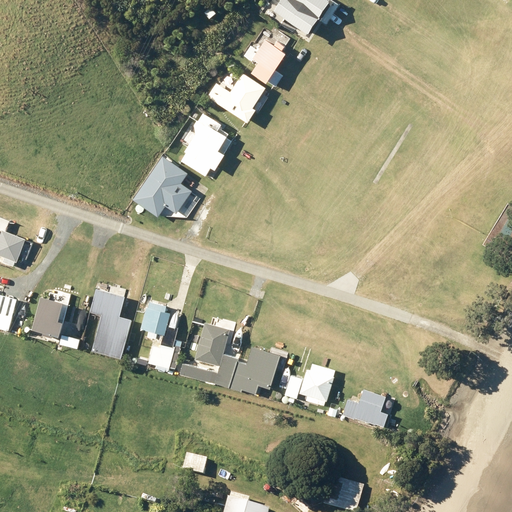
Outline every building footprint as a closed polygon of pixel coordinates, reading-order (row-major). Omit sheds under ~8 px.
[(287,1),(281,11),(305,27),(322,0),(321,0),(286,0),(287,1)] [(204,11),(209,17),(216,12),(211,6),(204,11)] [(253,58),(258,61),(251,71),(266,82),(267,80),(275,86),(283,75),(275,69),(286,52),(282,49),(285,45),(277,39),(274,44),(265,39),(258,49),(250,44),(243,54),(252,60),(253,58)] [(215,81),(206,95),(247,121),(256,108),(253,106),(265,86),(242,71),(230,90),(215,81)] [(193,124),(195,132),(184,149),(186,151),(181,160),(205,175),(211,166),(215,169),(225,153),(223,152),(231,139),(226,136),(228,132),(219,127),(221,123),(203,111),(198,119),(197,118),(193,124)] [(181,182),(188,172),(162,154),(133,198),(158,215),(166,204),(177,212),(192,189),(181,182)] [(0,254),(4,256),(2,261),(12,265),(14,260),(16,261),(25,237),(5,230),(9,220),(0,215),(0,254)] [(96,288),(90,310),(101,314),(92,349),(121,357),(131,318),(119,315),(124,295),(96,288)] [(0,327),(8,329),(12,315),(0,311),(0,295),(0,294),(0,293),(0,327)] [(58,322),(63,301),(40,295),(31,330),(45,333),(46,330),(59,334),(62,323),(58,322)] [(137,307),(144,308),(146,300),(139,298),(137,307)] [(146,306),(140,328),(149,330),(147,335),(156,337),(157,332),(164,333),(170,312),(161,310),(162,304),(149,301),(148,306),(146,306)] [(183,363),(180,374),(229,387),(237,359),(237,357),(223,353),(224,349),(226,349),(227,345),(225,344),(230,327),(204,321),(195,358),(219,365),(218,372),(183,363)] [(53,340),(68,343),(70,337),(54,333),(53,340)] [(149,362),(156,364),(155,367),(168,370),(169,366),(175,368),(181,341),(175,339),(173,347),(153,342),(149,362)] [(237,359),(229,387),(241,390),(242,388),(256,392),(258,384),(270,388),(279,353),(251,346),(246,364),(242,362),(242,360),(237,359)] [(334,375),(332,375),(334,369),(320,365),(318,371),(307,368),(299,392),(307,395),(306,399),(324,405),(325,400),(326,400),(334,375)] [(290,375),(285,394),(290,395),(288,400),(293,401),(294,397),(296,397),(302,378),(290,375)] [(381,413),(388,394),(366,386),(366,385),(360,402),(357,401),(351,399),(349,398),(343,415),(384,430),(389,416),(381,413)] [(183,468),(203,473),(207,458),(186,453),(183,468)] [(402,465),(396,479),(404,482),(410,469),(402,465)] [(328,474),(321,502),(355,511),(363,484),(328,474)] [(268,483),(265,493),(278,497),(281,487),(268,483)] [(281,499),(290,501),(293,491),(284,489),(281,499)] [(289,503),(299,511),(305,511),(311,506),(297,494),(289,503)] [(268,511),(270,508),(228,496),(223,511),(268,511)]
